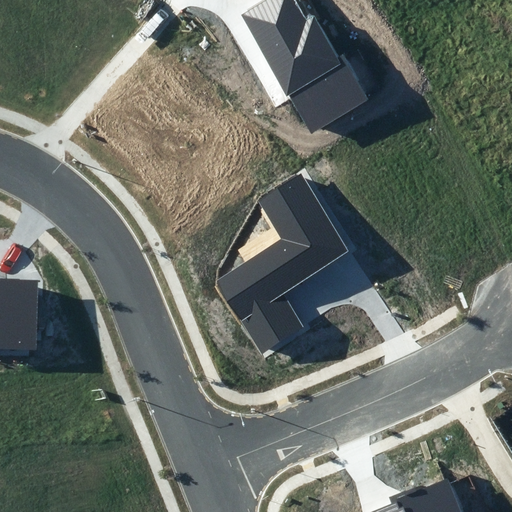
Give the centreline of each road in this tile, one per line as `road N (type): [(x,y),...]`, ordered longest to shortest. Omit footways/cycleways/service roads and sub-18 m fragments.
road 1 (residential): [(203,441),(117,217),(40,168),(0,158)]
road 2 (residential): [(203,441),(511,295)]
road 3 (track): [(439,330),(511,450)]
